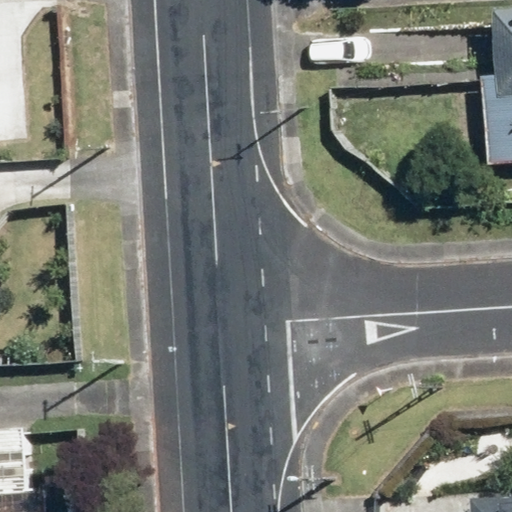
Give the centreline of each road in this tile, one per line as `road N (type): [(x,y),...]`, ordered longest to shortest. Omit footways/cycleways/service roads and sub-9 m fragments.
road 1 (tertiary): [(224,324),(203,0)]
road 2 (residential): [(224,324),(511,308)]
road 3 (tertiary): [(234,511),(224,324)]
